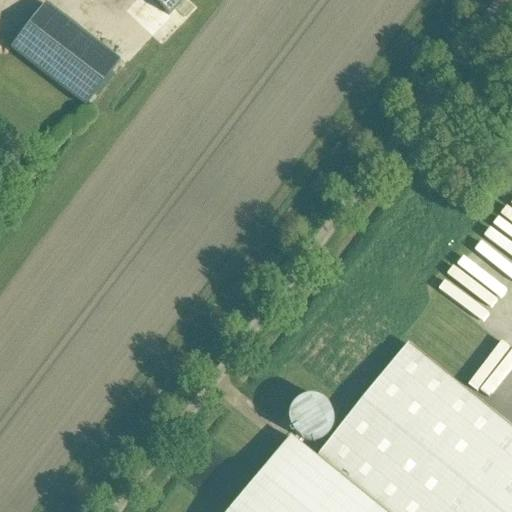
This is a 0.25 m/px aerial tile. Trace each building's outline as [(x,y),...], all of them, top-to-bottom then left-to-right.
[(148,0),(168,18),(185,0),(148,0)] [(83,108),(118,62),(44,5),(8,52),(83,108)] [(0,187),(21,165),(0,145),(0,187)] [(443,288),(482,317),(490,306),(498,312),(511,293),(511,225),(499,216),(443,288)] [(293,442),(236,511),(511,511),(511,431),(410,349),(319,461),(293,442)] [(336,434),(338,426),(337,419),(334,414),(331,410),(327,407),(323,405),(318,404),(314,404),(311,405),(306,407),(303,409),(299,413),(296,419),(294,423),(294,427),(295,432),(296,436),(301,442),(304,445),(308,447),(317,448),(322,447),(327,445),(333,441),(336,434)]
